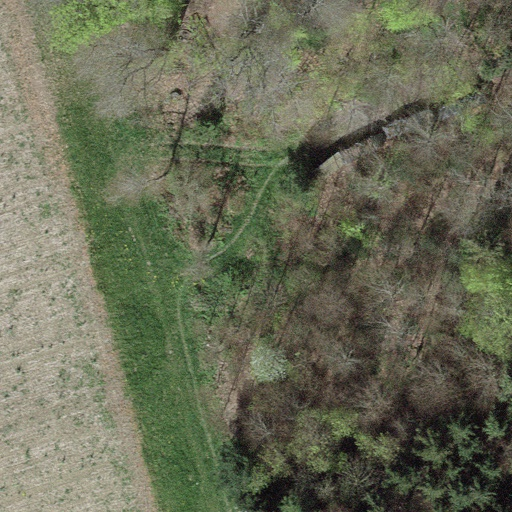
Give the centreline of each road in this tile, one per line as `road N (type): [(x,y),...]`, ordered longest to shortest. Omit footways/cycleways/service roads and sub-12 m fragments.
road 1 (track): [(165,269),(231,511)]
road 2 (track): [(511,67),(310,141)]
